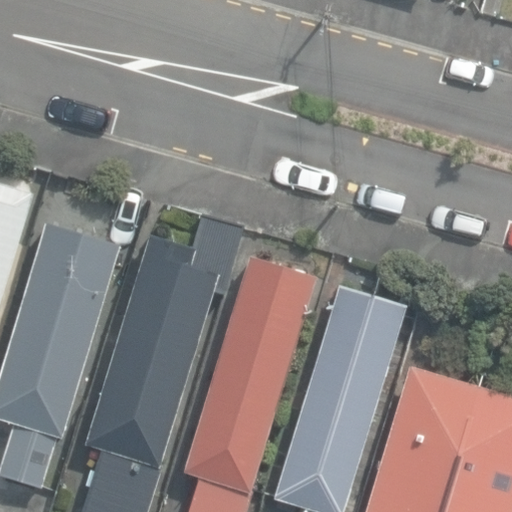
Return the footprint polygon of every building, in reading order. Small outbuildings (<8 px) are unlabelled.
[(0,310),(36,194),(0,182),(0,310)] [(84,511),(149,511),(216,289),(228,293),(248,227),(204,213),(194,246),(153,234),(89,443),(104,447),(84,511)] [(63,438),(120,244),(46,222),(0,377),(0,463),(1,463),(0,466),(0,476),(42,489),(57,437),(63,438)] [(248,511),(319,277),(254,257),(189,471),(203,475),(191,511),(248,511)] [(344,511),(406,305),(338,284),(273,500),(304,509),(302,511),(344,511)] [(442,511),(480,387),(413,366),(368,511),(442,511)] [(511,511),(511,396),(480,387),(442,511),(511,511)]
